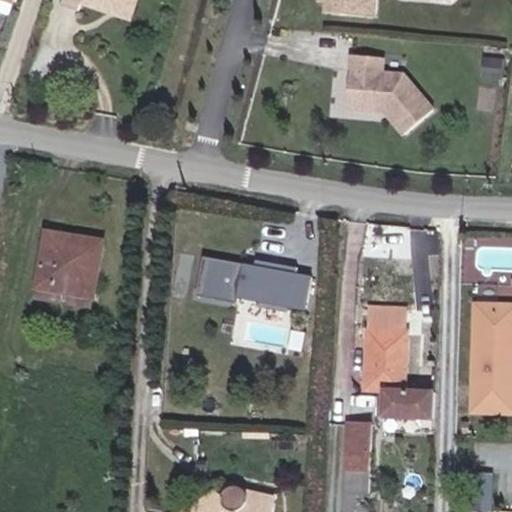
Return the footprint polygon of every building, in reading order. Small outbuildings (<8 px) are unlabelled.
[(0,0),(0,17),(9,20),(15,0),(0,0)] [(102,0),(121,6),(123,0),(62,0),(59,11),(74,16),(77,8),(79,0),(102,0)] [(116,21),(121,6),(102,0),(79,0),(77,8),(116,21)] [(125,25),(133,0),(123,0),(121,6),(116,21),(125,25)] [(322,0),(322,7),(322,18),(372,22),(373,0),(322,0)] [(381,63),(348,61),(345,114),(369,116),(372,113),(379,113),(402,141),(432,116),(402,79),(380,78),(381,63)] [(502,85),(503,64),(488,63),(486,84),(502,85)] [(41,286),(95,295),(102,242),(49,231),(41,286)] [(306,313),(312,276),(201,256),(194,293),(306,313)] [(95,295),(41,286),(40,297),(93,307),(95,295)] [(475,404),(484,405),(487,301),(479,301),(475,404)] [(511,301),(487,301),(484,405),(511,406),(511,301)] [(416,311),(375,310),(371,377),(414,378),(416,332),(415,332),(416,311)] [(414,378),(371,377),(371,392),(392,392),(391,417),(437,419),(437,394),(414,393),(414,378)] [(374,423),(344,422),(341,492),(372,493),(374,423)] [(466,506),(482,507),(483,468),(466,468),(466,506)] [(495,468),(483,468),(482,507),(495,508),(495,468)] [(269,511),(250,508),(248,494),(235,491),(228,497),(229,502),(213,511),(269,511)] [(269,511),(275,511),(278,500),(248,494),(250,508),(269,511)]
